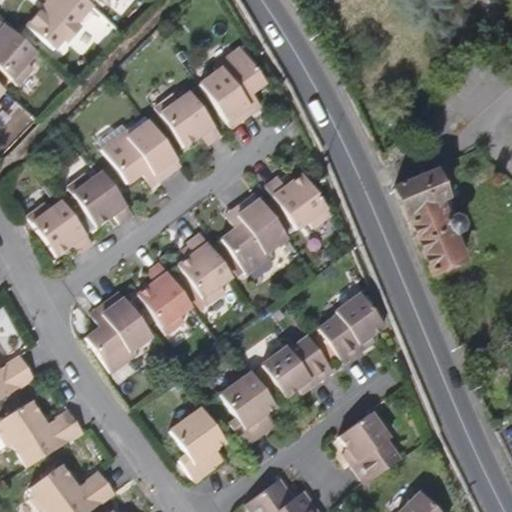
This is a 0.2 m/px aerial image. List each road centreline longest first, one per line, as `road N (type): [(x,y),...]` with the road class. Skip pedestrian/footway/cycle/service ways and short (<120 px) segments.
road 1 (primary): [(500,511),(358,185),(259,0)]
road 2 (residential): [(38,309),(276,144)]
road 3 (residential): [(38,309),(174,511)]
road 4 (residential): [(205,511),(391,380)]
